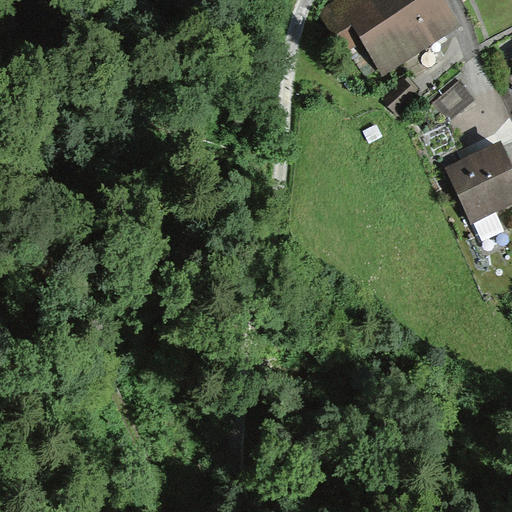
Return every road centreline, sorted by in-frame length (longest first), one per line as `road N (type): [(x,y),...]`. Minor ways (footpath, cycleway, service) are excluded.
road 1 (track): [(0,7),(42,101),(121,394),(164,511)]
road 2 (track): [(313,0),(293,43),(246,370),(239,511)]
